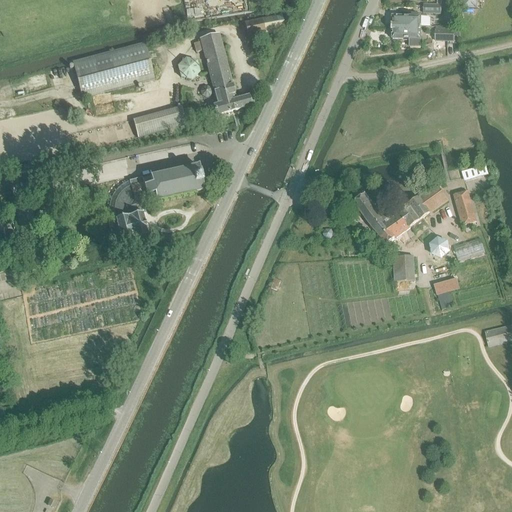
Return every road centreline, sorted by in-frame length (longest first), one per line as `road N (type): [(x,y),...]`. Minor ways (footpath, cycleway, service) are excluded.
road 1 (secondary): [(78,511),(319,0)]
road 2 (residential): [(151,511),(375,0)]
road 3 (unknown): [(339,79),(511,45)]
road 4 (track): [(0,106),(66,93),(89,119),(123,118)]
road 5 (track): [(0,441),(100,415),(122,420)]
